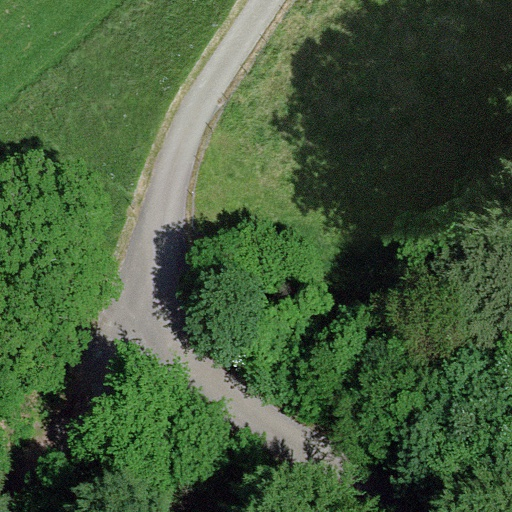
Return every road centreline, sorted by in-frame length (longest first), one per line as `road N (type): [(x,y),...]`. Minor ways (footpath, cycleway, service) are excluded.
road 1 (track): [(262,0),(211,76),(169,191),(151,310),(184,361),(256,421),(435,511)]
road 2 (track): [(7,511),(107,326),(151,310)]
